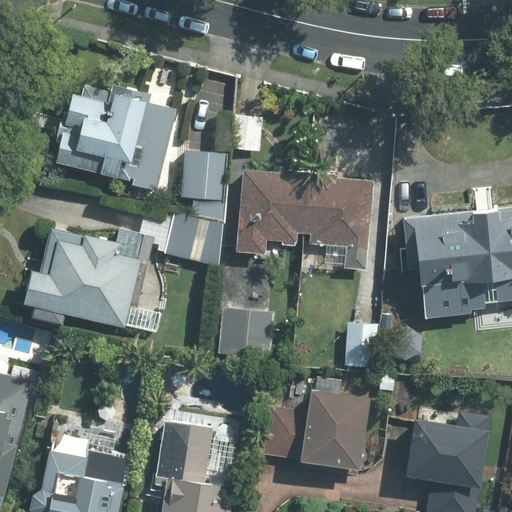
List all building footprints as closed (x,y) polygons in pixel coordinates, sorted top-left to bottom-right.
[(57,130),(48,162),(111,180),(116,161),(126,164),(122,177),(130,179),(128,184),(152,191),(174,111),(141,102),(144,94),(110,85),(73,74),(57,130)] [(179,150),(177,197),(219,199),(221,152),(179,150)] [(306,234),(305,246),(343,247),(342,267),(361,268),(365,175),(239,169),(235,252),(262,253),(262,244),(294,245),(295,234),(306,234)] [(416,265),(421,320),(468,316),(467,307),(511,302),(511,209),(397,220),(401,266),(416,265)] [(221,223),(172,215),(166,258),(215,265),(221,223)] [(114,254),(116,243),(81,235),(47,227),(36,273),(25,271),(18,303),(30,305),(27,317),(60,324),(62,312),(122,326),(137,259),(114,254)] [(270,311),(218,307),(214,355),(267,359),(270,311)] [(374,325),(345,324),(343,365),(372,367),(374,325)] [(0,506),(31,383),(0,375),(0,506)] [(265,393),(260,458),(357,470),(367,397),(341,394),(343,378),(313,375),(312,387),(291,385),(290,396),(265,393)] [(118,511),(131,458),(122,456),(133,405),(99,397),(94,419),(51,409),(32,489),(31,489),(30,490),(29,491),(28,491),(27,492),(26,493),(25,494),(24,495),(24,496),(23,497),(22,498),(22,499),(22,500),(21,501),(21,503),(21,504),(21,505),(21,506),(21,508),(21,509),(21,510),(21,511),(118,511)] [(444,422),(407,417),(399,478),(427,481),(423,511),(470,511),(474,490),(478,490),(487,413),(445,408),(444,422)] [(155,486),(160,486),(158,502),(156,502),(154,511),(223,511),(226,483),(204,480),(210,428),(161,423),(155,486)]
